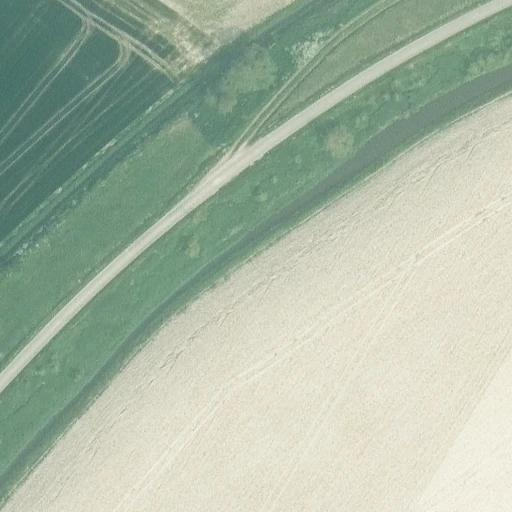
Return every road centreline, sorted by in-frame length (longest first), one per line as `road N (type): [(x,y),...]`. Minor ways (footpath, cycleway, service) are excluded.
road 1 (unclassified): [(0,396),(136,245),(217,180),(291,126),(505,0)]
road 2 (track): [(217,180),(299,71),(350,20),(388,0)]
